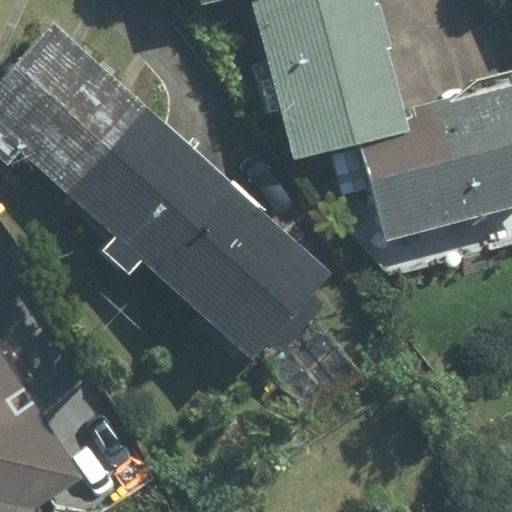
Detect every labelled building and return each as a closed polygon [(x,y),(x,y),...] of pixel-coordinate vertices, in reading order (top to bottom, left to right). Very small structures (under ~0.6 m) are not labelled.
[(197,125),(58,0),(39,0),(0,43),(0,143),(98,233),(197,125)] [(213,0),(175,0),(178,9),(213,0)] [(385,0),(251,0),(290,156),(353,140),(416,125),(408,92),(385,0)] [(416,125),(353,140),(377,239),(511,206),(511,66),(408,92),(416,125)] [(345,260),(197,125),(98,233),(247,367),(345,260)] [(0,511),(97,511),(111,504),(2,326),(0,327),(0,511)]
